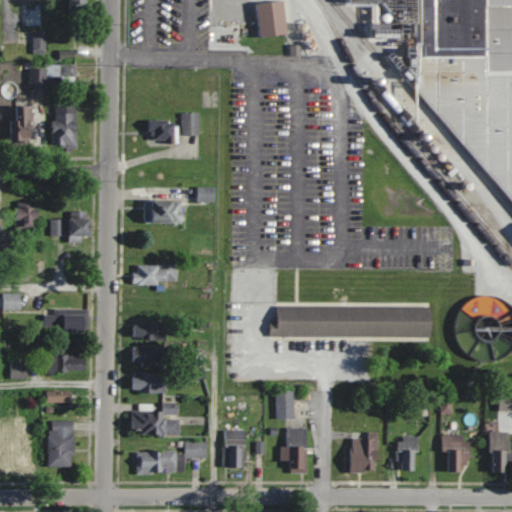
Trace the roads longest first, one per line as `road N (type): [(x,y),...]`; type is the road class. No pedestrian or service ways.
road 1 (residential): [(103,511),(114,0)]
road 2 (residential): [(511,496),(0,495)]
